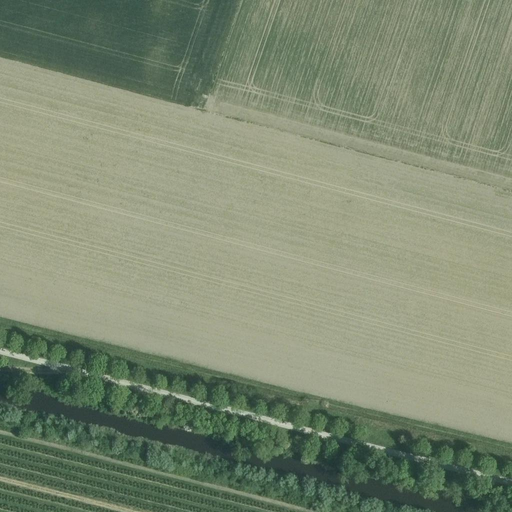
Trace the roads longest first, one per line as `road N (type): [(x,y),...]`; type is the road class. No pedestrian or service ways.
road 1 (unclassified): [(511,483),(0,351)]
road 2 (track): [(423,461),(374,433),(308,411),(180,398)]
road 3 (track): [(131,511),(0,478)]
